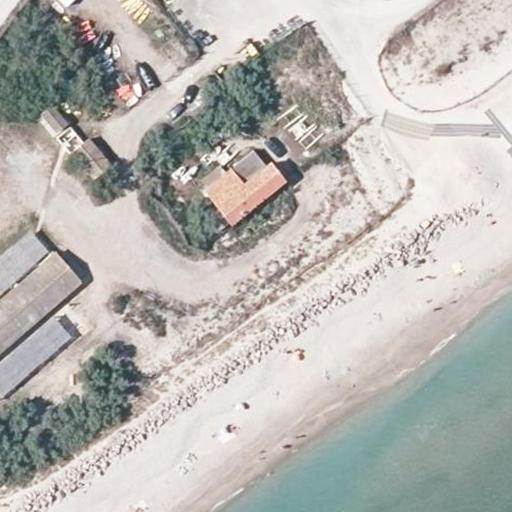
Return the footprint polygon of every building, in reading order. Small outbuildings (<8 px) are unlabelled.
[(129,0),(144,21),(158,11),(149,0),(129,0)] [(196,12),(185,18),(197,38),(207,32),(196,12)] [(112,86),(127,105),(137,98),(122,78),(112,86)] [(56,132),(69,122),(55,105),(44,116),(56,132)] [(96,181),(110,169),(88,141),(73,153),(96,181)] [(208,190),(234,224),(287,182),(273,163),(245,185),(233,171),(208,190)] [(148,254),(169,272),(182,257),(161,239),(148,254)] [(0,303),(0,353),(81,281),(58,253),(0,303)]
